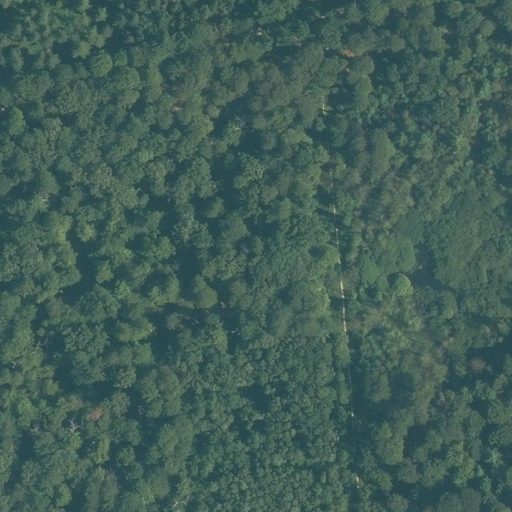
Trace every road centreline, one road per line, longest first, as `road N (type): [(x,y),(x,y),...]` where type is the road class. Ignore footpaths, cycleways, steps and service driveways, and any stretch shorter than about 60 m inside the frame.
road 1 (track): [(312,17),(359,511)]
road 2 (track): [(0,116),(367,0)]
